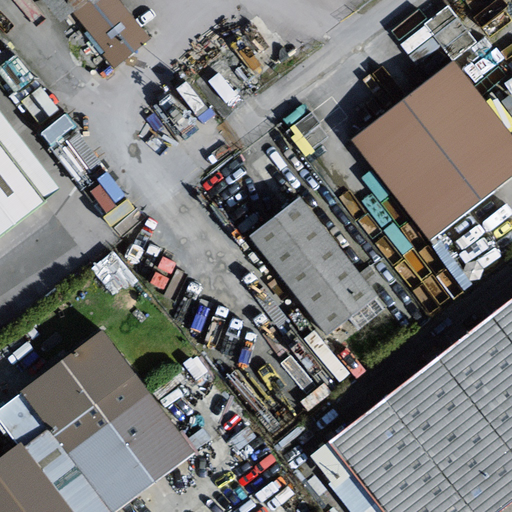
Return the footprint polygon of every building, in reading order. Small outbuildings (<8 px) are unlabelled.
[(149,36),(119,0),(74,0),(122,58),(149,36)] [(511,176),(511,132),(459,63),(360,137),(434,235),(511,176)] [(290,125),(306,146),(331,128),(315,107),(290,125)] [(54,187),(0,117),(0,229),(11,220),(54,187)] [(377,294),(302,198),(254,236),(328,331),(377,294)] [(488,511),(511,494),(511,300),(333,440),(389,511),(488,511)] [(30,389),(74,451),(152,395),(107,334),(30,389)] [(193,452),(152,395),(74,451),(116,508),(193,452)] [(72,511),(24,446),(0,463),(0,511),(72,511)]
